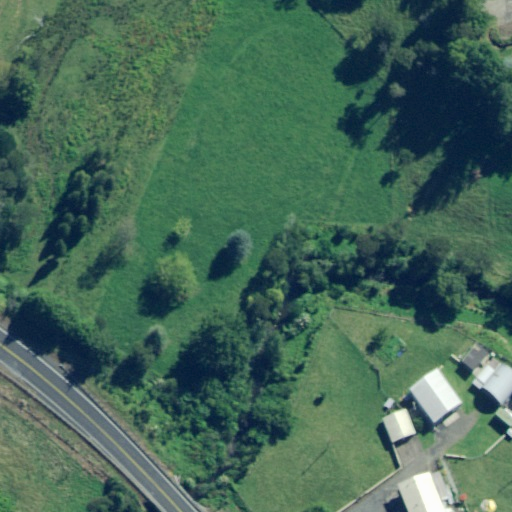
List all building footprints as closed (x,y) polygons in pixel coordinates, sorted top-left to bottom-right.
[(486,355),(468,341),(454,360),(472,374),(486,355)] [(511,370),(500,361),(477,389),(503,410),(511,396),(511,370)] [(437,367),(408,388),(434,425),(465,404),(437,367)] [(390,444),(416,435),(406,407),(380,419),(390,444)] [(511,428),(511,421),(500,411),(495,417),(511,430),(511,428)] [(444,511),(430,470),(398,484),(407,511),(444,511)]
